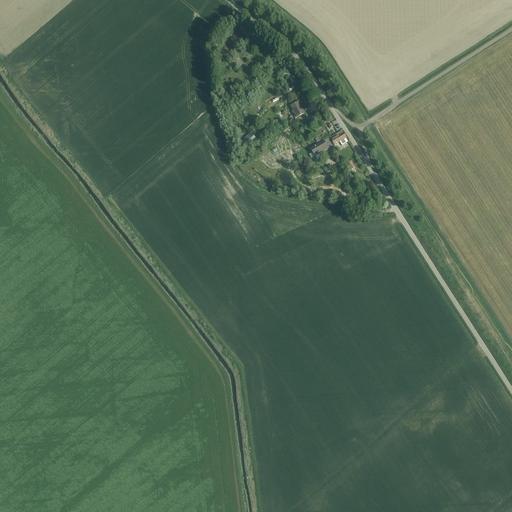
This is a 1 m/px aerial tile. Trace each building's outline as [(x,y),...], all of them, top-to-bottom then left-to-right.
[(291,107),(297,118),(304,114),(298,103),(291,107)] [(342,131),(330,138),(334,145),(340,142),(342,146),(348,142),(346,139),(346,138),(342,131)] [(248,147),(257,139),(252,132),(242,141),(248,147)] [(310,149),(314,157),(333,146),(328,139),(321,143),(318,138),(317,138),(315,139),(318,145),(310,149)] [(348,164),(349,166),(346,168),(348,172),(349,171),(351,174),(354,173),(353,169),(355,168),(351,162),(348,164)]
